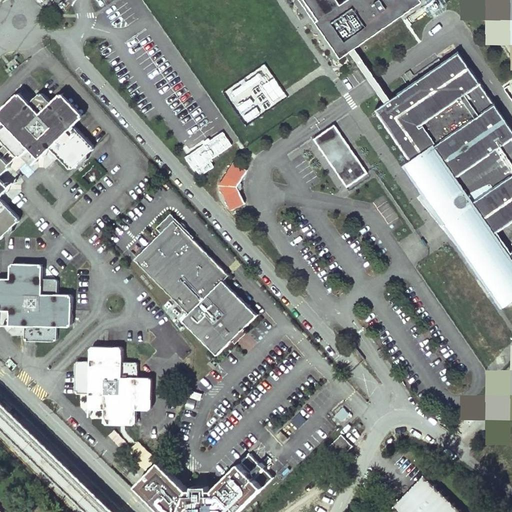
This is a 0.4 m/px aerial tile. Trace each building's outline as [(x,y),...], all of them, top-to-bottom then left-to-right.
[(292,0),(335,61),(345,54),(351,50),(418,4),(414,0),(340,0),(335,4),(332,0),(292,0)] [(345,54),(385,103),(391,100),(351,50),(345,54)] [(385,103),(376,110),(434,193),(426,199),(438,216),(441,214),(464,242),(466,249),(470,260),(475,269),(481,278),(487,286),(492,291),(501,298),(511,304),(511,129),(459,52),(391,100),(385,103)] [(418,65),(423,71),(439,59),(434,53),(418,65)] [(221,88),(245,125),(287,96),(262,59),(221,88)] [(0,136),(20,157),(22,155),(23,156),(32,148),(42,158),(53,147),(73,167),(75,166),(76,167),(96,148),(94,147),(96,145),(76,125),(86,116),(84,115),(86,113),(66,93),(65,94),(63,93),(54,102),(45,93),(44,94),(42,92),(33,101),(24,92),(23,94),(21,92),(1,112),(2,114),(0,116),(9,124),(0,133),(2,135),(0,136)] [(313,138),(345,185),(365,172),(333,124),(313,138)] [(310,149),(338,190),(344,186),(317,144),(310,149)] [(0,237),(0,238),(2,239),(22,220),(20,218),(22,217),(2,197),(13,186),(3,176),(13,167),(11,166),(12,164),(0,151),(0,237)] [(239,186),(249,170),(235,162),(220,185),(232,210),(247,203),(239,186)] [(173,212),(158,227),(163,232),(137,258),(191,313),(185,319),(219,353),(232,341),(233,342),(235,340),(237,342),(248,331),(246,329),(248,327),(247,326),(260,314),(225,279),(231,274),(195,237),(196,236),(173,212)] [(491,352),(511,337),(457,254),(436,268),(491,352)] [(14,277),(1,277),(1,279),(0,279),(0,306),(0,307),(0,309),(13,310),(13,324),(29,325),(28,338),(31,338),(31,341),(58,341),(58,339),(60,339),(60,325),(73,326),(73,323),(75,323),(76,295),(74,295),(74,293),(61,293),(61,280),(59,280),(59,278),(46,278),(46,265),(44,265),(44,263),(16,262),(16,265),(14,265),(14,277)] [(94,361),(81,360),(81,363),(79,363),(78,390),(80,390),(80,393),(93,393),(93,407),(108,408),(108,421),(109,421),(109,423),(137,423),(137,421),(140,421),(140,408),(153,408),(153,406),(155,406),(155,379),(153,379),(153,376),(141,376),(141,363),(139,363),(139,361),(126,361),(126,348),(124,348),(124,345),(96,345),(96,347),(94,347),(94,361)] [(342,421),(350,413),(342,405),(334,413),(342,421)] [(343,434),(327,449),(338,460),(353,444),(343,434)] [(251,453),(245,460),(254,469),(261,463),(251,453)] [(161,460),(140,485),(166,511),(239,511),(274,476),(265,466),(255,476),(242,463),(215,490),(210,489),(210,485),(195,485),(195,489),(188,488),(161,460)] [(462,511),(424,475),(394,505),(400,511),(462,511)]
